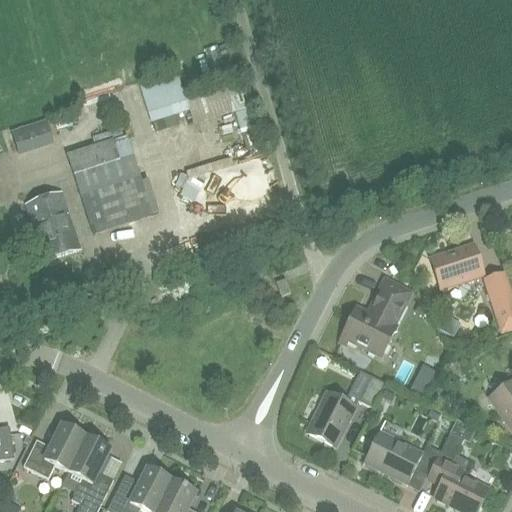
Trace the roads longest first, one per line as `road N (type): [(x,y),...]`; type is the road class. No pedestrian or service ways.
road 1 (unclassified): [(239,455),(329,278),(355,246),(511,189)]
road 2 (unclassified): [(0,360),(33,355),(62,363),(239,455)]
road 3 (residential): [(353,511),(239,455)]
